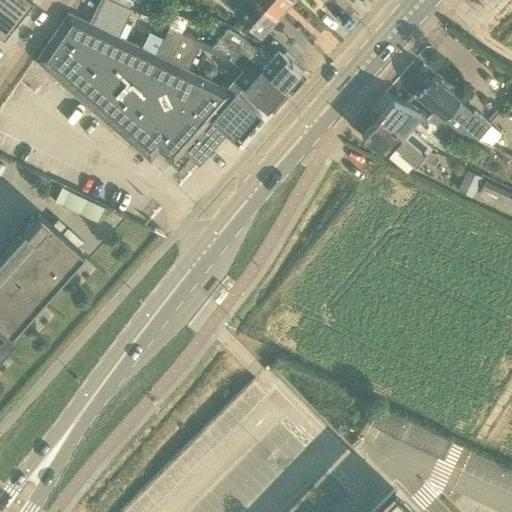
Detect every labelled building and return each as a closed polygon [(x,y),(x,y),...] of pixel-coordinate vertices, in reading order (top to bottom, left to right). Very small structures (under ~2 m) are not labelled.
[(31,0),(0,0),(0,4),(18,19),(33,1),(31,0)] [(99,0),(89,22),(120,36),(132,10),(129,8),(112,0),(99,0)] [(260,33),(278,13),(262,0),(220,0),(260,34),(261,33),(260,33)] [(289,0),(262,0),(278,13),(289,0)] [(0,35),(3,38),(18,19),(0,4),(0,35)] [(237,94),(89,23),(69,13),(35,62),(144,157),(152,147),(173,165),(184,152),(198,164),(225,133),(237,143),(261,116),(237,95),(237,94)] [(201,42),(170,27),(160,48),(157,54),(188,69),(199,47),(213,54),(213,56),(215,57),(216,55),(228,61),(230,58),(243,70),(242,71),(227,88),(238,93),(242,89),(266,110),(284,90),(284,89),(238,48),(232,56),(212,47),(201,42)] [(232,56),(238,48),(245,39),(227,31),(212,47),(232,56)] [(271,61),(245,39),(238,48),(284,89),(286,87),(301,71),(280,51),(271,61)] [(424,85),(426,89),(418,97),(434,111),(427,120),(430,121),(443,127),(447,123),(458,131),(491,146),(501,134),(475,111),(473,114),(436,82),(437,81),(434,79),(432,82),(433,82),(432,82),(427,81),(424,85)] [(425,157),(429,152),(433,148),(408,128),(420,114),(393,102),(379,118),(425,157)] [(423,160),(425,157),(379,118),(362,137),(384,156),(393,146),(417,167),(423,160)] [(446,129),(443,127),(430,121),(426,132),(442,139),(446,130),(446,129)] [(425,157),(423,160),(429,165),(435,158),(438,154),(429,152),(425,157)] [(472,198),(481,178),(467,170),(457,190),(472,198)] [(511,193),(485,180),(480,191),(511,207),(511,193)] [(62,187),(56,200),(55,202),(99,223),(106,208),(62,187)] [(0,259),(0,345),(83,254),(40,215),(0,259)] [(219,301),(229,289),(224,285),(215,298),(219,301)] [(443,460),(452,441),(378,406),(369,425),(443,460)] [(416,511),(394,490),(372,511),(416,511)]
